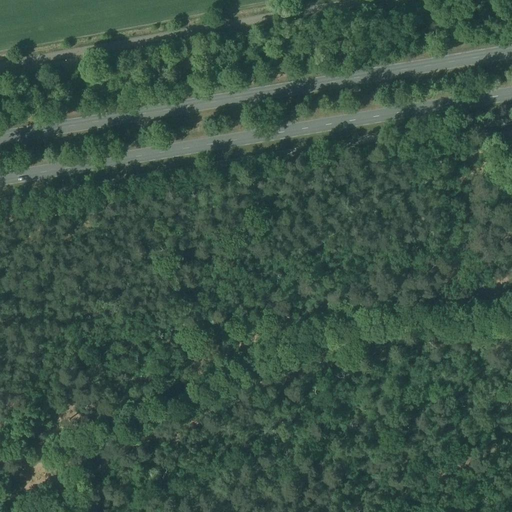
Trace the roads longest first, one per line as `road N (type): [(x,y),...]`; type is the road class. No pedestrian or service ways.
road 1 (track): [(0,457),(70,443),(206,390),(332,327),(479,318),(511,307)]
road 2 (primary): [(511,52),(0,138)]
road 3 (primary): [(0,179),(511,94)]
road 4 (track): [(358,511),(511,444)]
